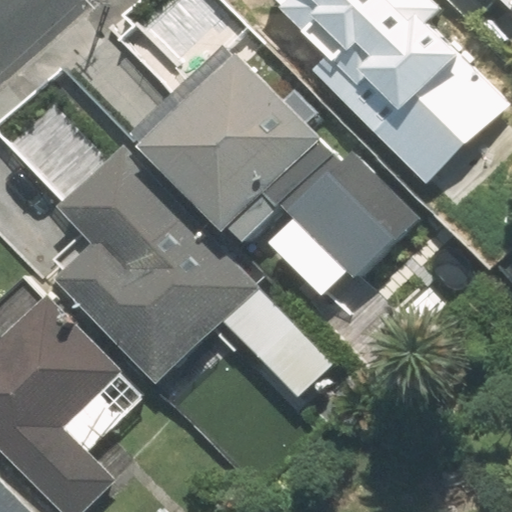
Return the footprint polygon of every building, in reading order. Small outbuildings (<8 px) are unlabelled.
[(450,37),(415,0),(291,0),(275,16),(350,96),(370,78),(380,88),(367,100),(407,143),(470,84),(438,49),(450,37)] [(511,0),(493,0),(511,19),(511,0)] [(340,159),(228,43),(127,141),(238,257),(340,159)] [(238,257),(127,141),(56,209),(87,240),(48,278),(158,392),(267,287),(238,257)] [(359,278),(299,219),(268,250),(329,309),(359,278)] [(0,463),(43,511),(86,511),(117,485),(86,451),(147,397),(50,289),(0,333),(0,463)] [(0,511),(31,511),(0,481),(0,511)]
